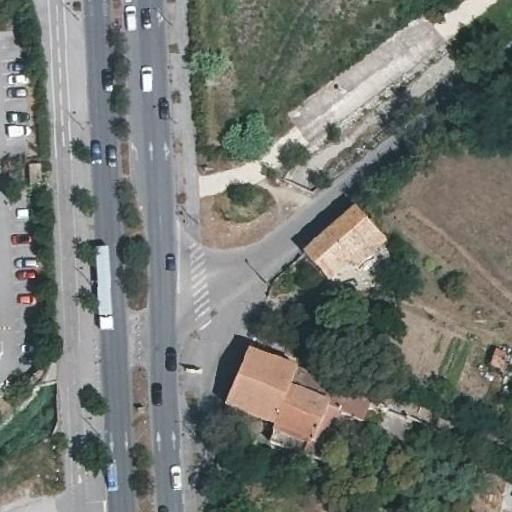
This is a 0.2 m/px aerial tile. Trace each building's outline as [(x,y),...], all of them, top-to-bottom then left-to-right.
[(41,164),(30,164),(31,184),(42,183),(41,164)] [(387,239),(356,206),(305,252),(304,252),(329,279),(351,260),(359,268),(373,256),(371,254),(387,239)] [(364,422),(374,401),(299,368),(248,348),(226,404),(275,423),(267,443),(305,458),(314,438),(326,442),(340,412),(364,422)] [(500,367),(506,354),(497,350),(491,363),(500,367)] [(365,473),(389,482),(395,465),(372,456),(365,473)]
